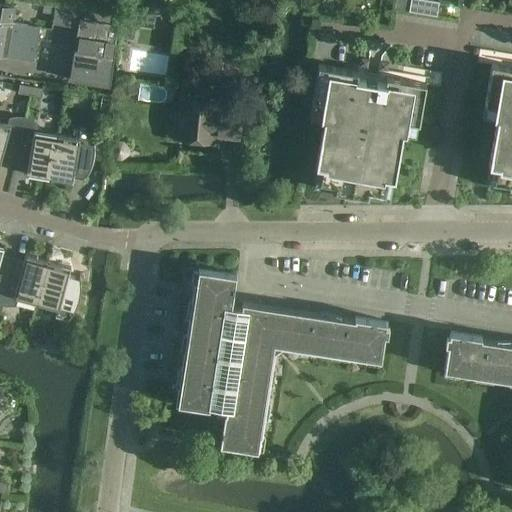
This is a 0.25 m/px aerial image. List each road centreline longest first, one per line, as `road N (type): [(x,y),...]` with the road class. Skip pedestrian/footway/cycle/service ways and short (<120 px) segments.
road 1 (residential): [(262,234),(257,288),(511,326)]
road 2 (residential): [(107,511),(148,243)]
road 3 (residential): [(262,234),(511,233)]
road 4 (residential): [(0,209),(148,243)]
